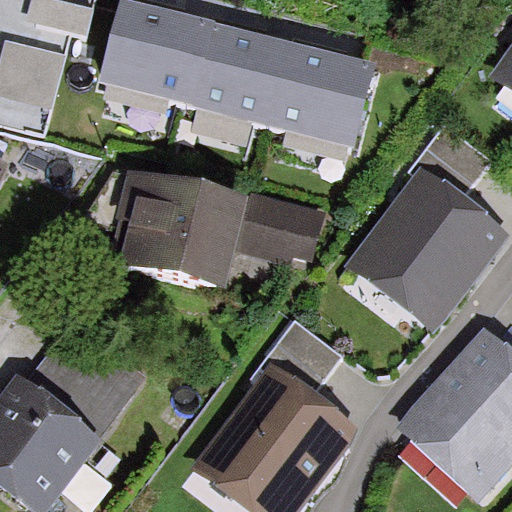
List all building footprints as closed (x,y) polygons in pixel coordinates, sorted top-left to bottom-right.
[(45,3),(35,48),(87,59),(96,14),(45,3)] [(374,82),(129,22),(110,102),(355,162),(374,82)] [(66,119),(73,56),(11,49),(3,111),(66,119)] [(511,66),(500,83),(511,91),(511,66)] [(494,248),(417,193),(356,277),(434,332),(494,248)] [(315,228),(128,196),(114,275),(221,293),(229,250),(308,264),(315,228)] [(511,458),(511,368),(485,344),(405,433),(478,497),(511,458)] [(289,511),(346,437),(273,382),(204,474),(254,511),(289,511)] [(0,489),(30,511),(46,511),(95,446),(18,390),(0,413),(0,489)]
